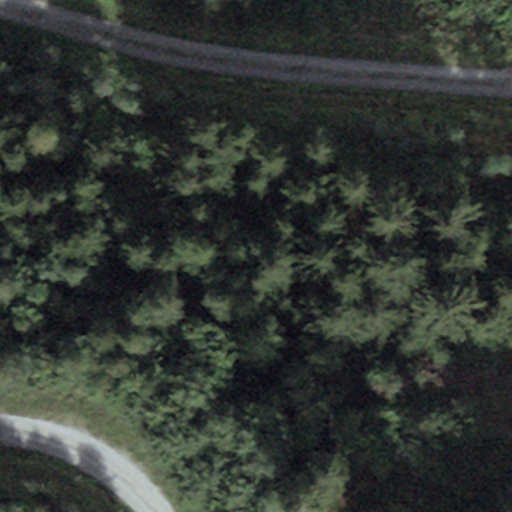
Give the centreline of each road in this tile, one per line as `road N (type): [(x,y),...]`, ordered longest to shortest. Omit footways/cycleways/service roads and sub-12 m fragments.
road 1 (track): [(511,90),(236,64),(0,3)]
road 2 (track): [(0,434),(75,453),(154,511)]
